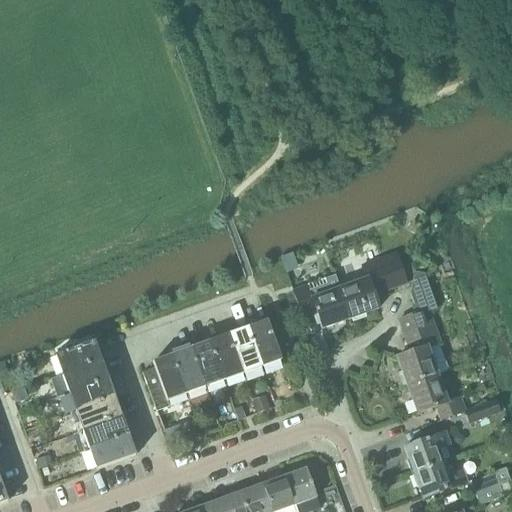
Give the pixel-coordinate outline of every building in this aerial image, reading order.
[(339,290),(350,320),(379,310),(374,297),(406,286),(395,255),(362,267),(367,280),(339,290)] [(407,388),(438,377),(428,350),(441,345),(429,313),(437,310),(424,276),(414,277),(410,295),(417,315),(414,316),(415,316),(398,322),(410,354),(397,359),(407,388)] [(350,320),(339,290),(312,300),(307,286),(293,291),(302,317),(316,311),(323,330),(350,320)] [(266,322),(247,329),(261,369),(281,362),(272,337),(266,322)] [(247,329),(228,336),(242,376),(261,369),(247,329)] [(225,337),(209,343),(223,383),(242,376),(228,336),(225,337)] [(62,376),(101,362),(94,343),(55,357),(62,376)] [(209,343),(190,350),(204,390),(223,383),(209,343)] [(190,350),(172,356),(186,396),(204,390),(190,350)] [(154,367),(140,372),(155,412),(168,407),(167,403),(186,396),(172,356),(152,364),(154,367)] [(68,394),(107,380),(101,362),(62,376),(68,394)] [(438,377),(407,388),(417,415),(436,408),(441,422),(465,413),(460,399),(447,404),(438,377)] [(75,413),(114,399),(107,380),(68,394),(75,413)] [(82,432),(121,418),(114,399),(75,413),(82,432)] [(496,401),(465,414),(470,426),(501,413),(496,401)] [(121,418),(82,432),(89,451),(128,437),(121,418)] [(445,434),(404,449),(414,475),(444,464),(454,460),(449,446),(445,434)] [(128,437),(89,451),(96,471),(135,457),(128,437)] [(444,464),(414,475),(424,500),(463,485),(459,474),(454,460),(444,464)] [(283,477),(294,507),(296,511),(311,511),(320,509),(313,487),(317,486),(312,473),(308,475),(306,469),(283,477)] [(494,474),(470,483),(475,496),(499,487),(494,474)] [(272,511),(279,511),(294,507),(283,477),(263,485),(272,511)] [(250,511),(272,511),(263,485),(243,492),(250,511)] [(499,487),(475,496),(479,508),(503,498),(499,487)] [(222,511),(250,511),(243,492),(218,501),(222,511)] [(222,511),(218,501),(197,509),(198,511),(222,511)]
